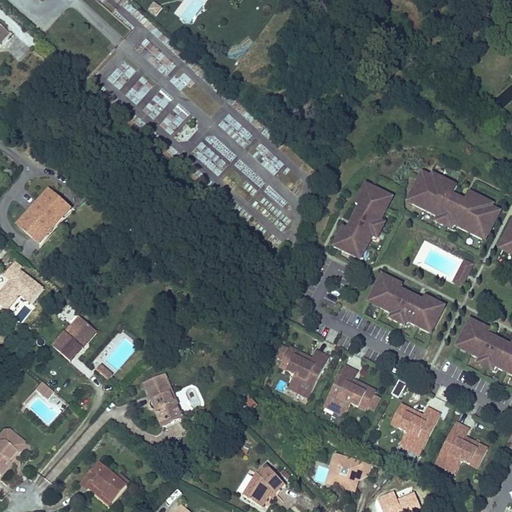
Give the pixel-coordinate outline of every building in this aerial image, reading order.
[(157,16),(162,8),(154,3),(149,11),(157,16)] [(28,114),(34,107),(26,100),(20,107),(28,114)] [(504,127),(511,119),(511,114),(501,124),(504,127)] [(450,203),(456,192),(458,187),(441,179),(437,180),(431,177),(423,173),(410,198),(415,200),(424,205),(422,209),(440,219),(447,223),(454,226),(472,236),(473,235),(475,231),(484,235),(488,238),(501,213),(493,209),(487,206),(486,202),(469,193),(467,197),(462,208),(461,208),(450,203)] [(368,211),(357,234),(348,229),(344,227),(334,248),(356,259),(359,254),(363,245),(367,247),(368,248),(377,230),(380,223),(386,212),(381,210),(388,196),(366,185),(356,205),(360,207),(368,211)] [(55,227),(71,210),(49,191),(38,203),(43,207),(38,212),(34,217),(29,213),(18,225),(40,245),(55,227)] [(462,208),(467,197),(456,192),(450,203),(461,208),(462,208)] [(424,205),(415,200),(413,204),(422,209),(424,205)] [(43,207),(38,203),(34,208),(38,212),(43,207)] [(360,207),(348,229),(357,234),(368,211),(360,207)] [(34,217),(38,212),(34,208),(29,213),(34,217)] [(380,223),(377,230),(382,232),(385,226),(380,223)] [(511,226),(502,245),(507,247),(511,250),(511,226)] [(484,235),(475,231),(473,235),(482,239),(484,235)] [(363,245),(359,254),(363,256),(367,247),(363,245)] [(468,275),(473,266),(465,262),(460,271),(468,275)] [(462,287),(466,278),(459,274),(454,283),(462,287)] [(419,310),(397,298),(401,290),(403,286),(383,276),(371,298),(376,301),(385,305),(383,309),(383,310),(394,316),(400,319),(407,323),(418,328),(418,327),(420,323),(429,328),(434,330),(445,308),(425,298),(423,302),(419,310)] [(423,302),(401,290),(397,298),(419,310),(423,302)] [(36,308),(26,299),(22,304),(32,313),(36,308)] [(385,305),(376,301),(374,305),(383,309),(385,305)] [(80,346),(94,330),(80,318),(53,348),(70,362),(83,348),(80,346)] [(507,355),(485,343),(489,335),(491,331),(471,321),(459,343),(464,346),(473,350),(471,354),(470,355),(481,361),(488,364),(495,368),(506,373),(506,372),(508,368),(511,370),(511,344),(511,347),(507,355)] [(429,328),(420,323),(418,327),(427,332),(429,328)] [(24,341),(33,331),(28,328),(20,338),(24,341)] [(83,348),(96,332),(94,330),(80,346),(83,348)] [(511,347),(489,335),(485,343),(507,355),(511,347)] [(473,350),(464,346),(462,350),(471,354),(473,350)] [(310,396),(330,359),(316,352),(312,360),(310,365),(300,359),(302,355),(290,348),(280,368),(295,376),(291,386),(310,396)] [(310,365),(312,360),(302,355),(300,359),(310,365)] [(88,377),(91,373),(77,359),(73,363),(88,377)] [(486,369),(488,364),(481,361),(479,365),(486,369)] [(109,372),(101,365),(96,370),(105,377),(109,372)] [(366,412),(376,393),(364,386),(362,391),(352,386),(354,381),(358,373),(345,367),(326,404),(346,414),(351,404),(366,412)] [(109,381),(113,375),(109,372),(105,377),(109,381)] [(183,419),(176,401),(174,402),(167,387),(170,387),(165,376),(145,384),(150,397),(156,399),(160,409),(158,415),(163,427),(183,419)] [(362,391),(364,386),(354,381),(352,386),(362,391)] [(42,394),(47,388),(42,383),(36,389),(42,394)] [(310,396),(291,386),(289,389),(309,399),(310,396)] [(176,401),(170,387),(167,387),(174,402),(176,401)] [(48,399),(53,393),(47,388),(42,394),(48,399)] [(26,404),(35,394),(33,392),(24,402),(26,404)] [(158,415),(160,409),(156,399),(150,397),(158,415)] [(244,415),(255,404),(248,397),(237,408),(244,415)] [(246,417),(257,406),(255,404),(244,415),(246,417)] [(346,414),(326,404),(324,407),(344,418),(346,414)] [(422,453),(441,416),(428,409),(421,422),(411,417),(414,412),(401,406),(391,425),(407,433),(402,443),(422,453)] [(421,422),(424,417),(414,412),(411,417),(421,422)] [(478,469),(488,450),(476,444),(473,449),(463,443),(466,439),(470,431),(457,424),(438,461),(457,471),(463,462),(478,469)] [(0,444),(3,444),(8,438),(15,437),(9,431),(3,432),(0,436),(0,444)] [(7,463),(15,454),(20,454),(24,449),(23,444),(15,437),(8,438),(3,444),(0,444),(0,476),(10,465),(7,463)] [(473,449),(476,444),(466,439),(463,443),(473,449)] [(422,453),(402,443),(400,446),(420,456),(422,453)] [(10,465),(20,454),(15,454),(7,463),(10,465)] [(355,492),(358,482),(368,476),(371,467),(336,455),(327,483),(355,492)] [(457,471),(438,461),(436,464),(456,475),(457,471)] [(128,487),(118,479),(99,463),(81,484),(88,491),(89,489),(92,486),(100,493),(101,491),(105,494),(103,496),(113,504),(128,487)] [(276,495),(286,486),(267,465),(257,474),(243,496),(263,509),(270,498),(273,492),(276,495)] [(130,484),(121,476),(118,479),(128,487),(130,484)] [(110,507),(113,504),(103,496),(105,494),(101,491),(100,493),(92,486),(89,489),(110,507)]
